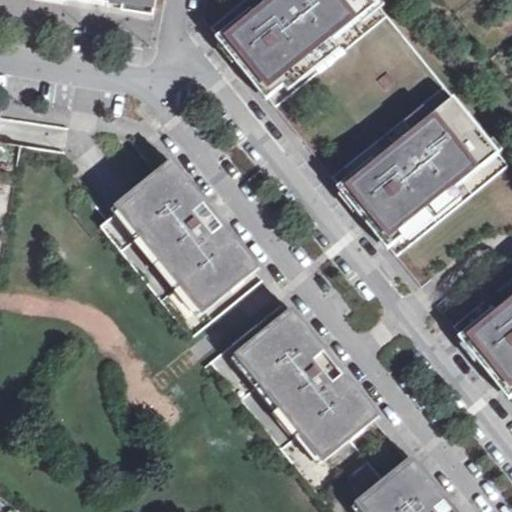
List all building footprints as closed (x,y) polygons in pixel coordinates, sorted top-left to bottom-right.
[(99,0),(156,9),(157,0),(99,0)] [(251,77),(276,108),(387,18),(372,0),(246,0),(212,29),(239,62),(241,60),(253,75),(251,77)] [(372,226),(398,257),(509,166),(444,87),(333,178),(360,212),(363,210),(374,224),(372,226)] [(0,282),(0,283),(22,147),(0,143),(0,282)] [(264,282),(172,170),(102,228),(193,340),(264,282)] [(493,375),(511,398),(511,280),(454,327),(482,361),(484,359),(496,374),(493,375)] [(322,500),(346,480),(327,456),(373,418),(282,306),(212,364),(322,500)] [(449,511),(413,467),(366,504),(346,480),(322,500),(332,511),(449,511)] [(19,511),(0,496),(0,511),(19,511)]
